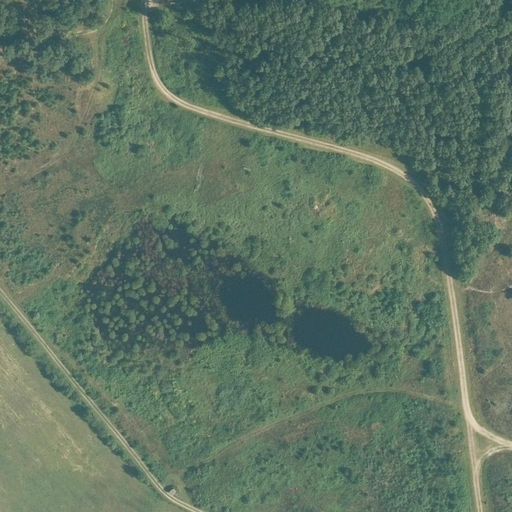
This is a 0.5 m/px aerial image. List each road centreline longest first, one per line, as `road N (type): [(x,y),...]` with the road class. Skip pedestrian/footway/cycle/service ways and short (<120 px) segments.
road 1 (track): [(143,0),(150,65),(170,97),(358,155),(421,192),(441,232),(468,413),(483,433),(511,445)]
road 2 (track): [(0,290),(165,492),(198,511)]
